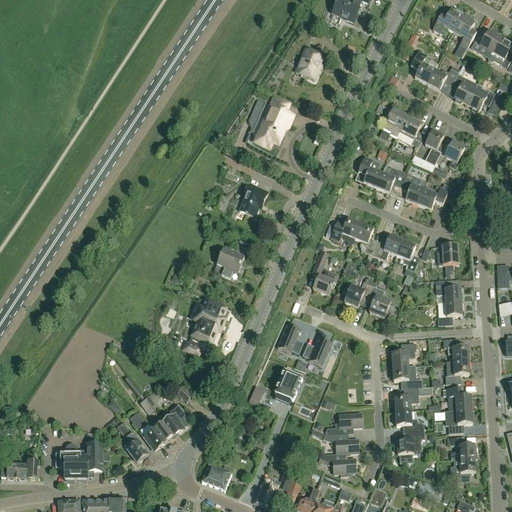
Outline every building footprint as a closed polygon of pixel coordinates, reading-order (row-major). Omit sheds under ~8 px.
[(332,16),(353,25),(362,3),(368,6),(370,0),(354,0),(355,0),(352,6),(339,1),(332,16)] [(453,35),(463,19),(452,12),(446,21),(441,18),(433,32),(440,36),(444,38),(448,32),(453,35)] [(475,26),(463,19),(453,35),(464,41),(460,47),(463,49),(458,59),(461,61),(467,51),(475,38),(469,35),(475,26)] [(481,49),(492,55),(500,41),(489,34),(484,42),(479,39),(472,51),(477,54),(481,49)] [(511,47),(500,41),(492,55),(488,62),(492,65),(494,64),(506,71),(511,61),(511,58),(508,56),(511,48),(511,47)] [(306,52),(296,75),(314,83),(319,72),(317,71),(322,59),(306,52)] [(427,87),(435,72),(434,72),(437,66),(430,62),(431,61),(419,54),(412,68),(419,71),(415,80),(427,87)] [(458,77),(452,88),(452,89),(459,93),(455,101),(456,101),(455,103),(461,106),(462,105),(467,107),(477,87),(460,78),(467,65),(464,63),(459,73),(458,75),(458,77)] [(435,72),(427,87),(440,93),(444,84),(452,88),(458,77),(458,75),(459,73),(452,69),(449,75),(443,72),(441,76),(435,72)] [(477,87),(467,107),(472,110),(471,112),(477,115),(478,113),(479,114),(483,105),(489,108),(495,96),(489,93),(488,94),(481,91),(482,89),(477,87)] [(257,119),(251,134),(258,137),(254,144),(252,146),(273,157),(284,132),(288,130),(294,117),(276,109),(279,102),(274,100),(271,107),(265,105),(260,117),(257,119)] [(380,107),(377,113),(389,119),(393,113),(380,107)] [(398,137),(407,120),(393,113),(389,119),(383,131),(392,135),(398,137)] [(425,138),(418,134),(421,128),(407,120),(398,137),(397,139),(418,150),(425,138)] [(441,156),(445,148),(441,145),(444,139),(432,133),(425,148),(431,151),(425,163),(434,168),(440,157),(441,157),(441,156)] [(445,148),(441,156),(441,157),(445,159),(445,160),(451,163),(448,169),(455,172),(458,166),(457,165),(464,150),(453,144),(450,150),(445,148)] [(363,186),(376,191),(382,176),(377,174),(380,166),(364,160),(359,174),(367,177),(363,186)] [(387,178),(382,176),(376,191),(389,196),(393,187),(401,190),(406,176),(391,170),(387,178)] [(447,176),(435,170),(432,175),(445,181),(447,176)] [(405,203),(418,208),(424,193),(424,192),(416,189),(418,184),(413,182),(414,180),(406,176),(401,190),(409,193),(405,203)] [(339,189),(346,191),(349,183),(342,181),(339,189)] [(424,193),(418,208),(431,213),(435,204),(443,207),(448,193),(443,191),(436,188),(435,192),(425,188),(424,192),(424,193)] [(261,212),(268,195),(260,191),(259,195),(246,190),(244,195),(246,196),(239,213),(255,220),(258,211),(261,212)] [(354,241),(360,226),(347,221),(344,230),(336,227),(330,241),(339,244),(340,240),(345,242),(347,247),(352,248),(355,241),(354,241)] [(372,258),(378,244),(370,241),(374,232),(360,226),(354,241),(355,241),(362,244),(360,248),(366,250),(364,254),(369,256),(367,262),(370,263),(372,258)] [(386,247),(378,244),(372,258),(385,263),(388,255),(396,258),(403,240),(397,238),(395,239),(395,240),(389,238),(386,247)] [(416,249),(411,247),(411,245),(410,243),(403,240),(396,258),(405,261),(403,266),(408,268),(404,276),(413,279),(420,261),(412,258),(416,249)] [(459,267),(458,248),(442,250),(442,255),(437,255),(438,268),(459,267)] [(420,262),(426,264),(430,253),(425,250),(420,262)] [(225,270),(222,278),(230,281),(233,274),(238,276),(244,260),(223,252),(217,267),(225,270)] [(316,268),(322,271),(328,256),(322,254),(316,268)] [(363,270),(357,268),(349,264),(344,274),(351,278),(354,272),(361,275),(363,270)] [(186,274),(177,270),(172,282),(181,286),(186,274)] [(323,280),(319,278),(313,292),(328,298),(334,285),(335,286),(339,278),(326,272),(323,280)] [(508,277),(498,278),(498,284),(498,292),(508,291),(508,283),(508,277)] [(369,301),(374,289),(373,289),(375,285),(366,281),(364,285),(363,285),(360,292),(351,288),(344,305),(358,310),(362,299),(368,301),(369,301)] [(445,298),(445,306),(461,305),(460,291),(451,291),(450,283),(435,284),(436,298),(445,298)] [(374,289),(369,301),(374,303),(369,315),(384,321),(386,315),(388,316),(391,315),(393,309),(392,306),(390,306),(391,305),(382,301),(385,294),(374,289)] [(203,311),(198,324),(205,328),(199,341),(211,346),(223,319),(211,314),(215,306),(207,303),(203,311)] [(461,305),(445,306),(446,320),(437,320),(438,329),(453,328),(452,319),(462,319),(461,305)] [(287,327),(278,350),(291,356),(291,354),(299,358),(304,345),(297,342),(300,333),(287,327)] [(308,346),(302,359),(310,362),(309,364),(322,369),(332,346),(319,341),(315,350),(308,346)] [(452,357),(453,364),(469,363),(468,349),(458,350),(458,341),(443,342),(443,351),(447,351),(448,358),(452,357)] [(203,351),(188,345),(185,354),(200,360),(203,351)] [(392,356),(392,370),(408,369),(408,361),(415,361),(414,355),(416,355),(416,346),(401,347),(401,355),(392,356)] [(304,365),(299,363),(296,370),(301,372),(304,365)] [(469,363),(453,364),(446,365),(447,379),(445,379),(445,387),(460,386),(460,378),(470,377),(469,363)] [(408,369),(392,370),(393,384),(401,384),(402,392),(404,392),(419,391),(423,391),(422,382),(417,383),(416,368),(408,369)] [(285,375),(276,397),(294,404),(303,382),(285,375)] [(312,375),(297,413),(310,419),(325,380),(312,375)] [(125,382),(138,399),(142,397),(128,380),(125,382)] [(256,389),(249,405),(257,409),(263,393),(256,389)] [(177,396),(187,404),(192,398),(182,390),(177,396)] [(446,392),(442,392),(443,399),(446,399),(446,400),(448,400),(449,414),(472,412),(471,398),(461,399),(461,390),(446,391),(446,392)] [(419,406),(419,391),(404,392),(404,400),(394,401),(395,415),(411,414),(411,406),(419,406)] [(146,401),(155,412),(159,409),(150,398),(146,401)] [(336,403),(325,399),(321,409),(329,411),(330,409),(333,411),(336,403)] [(150,416),(155,412),(146,401),(141,405),(150,416)] [(174,417),(164,424),(174,438),(184,431),(184,430),(188,428),(184,423),(187,420),(179,409),(171,415),(174,417)] [(440,414),(434,415),(434,423),(444,422),(444,428),(448,428),(449,436),(464,435),(463,427),(473,426),(472,412),(449,414),(440,414)] [(130,421),(138,432),(145,427),(142,424),(144,422),(139,414),(130,421)] [(406,436),(424,435),(424,426),(417,425),(417,421),(412,422),(411,414),(395,415),(396,429),(406,428),(406,436)] [(327,431),(325,436),(329,438),(337,437),(342,437),(342,431),(362,430),(361,416),(339,418),(339,426),(334,426),(335,430),(327,431)] [(164,446),(174,438),(164,424),(154,432),(164,446)] [(127,440),(133,435),(125,425),(117,430),(126,441),(127,440)] [(164,446),(154,432),(144,440),(154,453),(164,446)] [(139,443),(133,435),(127,440),(130,445),(125,449),(127,452),(137,465),(138,464),(139,464),(143,462),(143,460),(148,456),(142,450),(143,449),(139,443)] [(424,435),(406,436),(407,443),(397,444),(398,458),(419,457),(421,454),(421,442),(425,442),(424,436),(424,435)] [(329,438),(325,436),(322,442),(331,445),(331,447),(336,450),(336,457),(359,456),(358,442),(338,443),(337,437),(329,438)] [(258,450),(261,439),(252,438),(249,448),(258,450)] [(477,462),(476,448),(474,448),(474,447),(464,448),(464,439),(449,440),(450,449),(455,449),(455,454),(456,463),(459,462),(475,461),(475,462),(477,462)] [(66,457),(56,457),(56,470),(65,470),(65,482),(88,482),(88,476),(93,476),(93,474),(103,474),(103,447),(87,447),(87,454),(77,454),(77,452),(77,451),(76,450),(75,449),(74,448),(73,447),(72,447),(70,447),(69,448),(68,448),(67,449),(67,450),(66,451),(66,452),(66,457)] [(340,479),(348,479),(348,476),(356,475),(355,462),(335,463),(335,457),(326,457),(322,455),(319,462),(328,465),(328,467),(333,470),(333,477),(340,476),(340,479)] [(476,475),(475,462),(475,461),(459,462),(456,463),(454,463),(455,470),(451,470),(452,485),(467,485),(466,476),(476,475)] [(7,481),(21,482),(27,482),(27,481),(39,482),(39,478),(42,478),(42,469),(39,469),(40,463),(28,463),(27,467),(8,466),(8,470),(2,470),(1,480),(7,480),(7,481)] [(232,477),(210,468),(209,468),(209,469),(203,484),(202,484),(202,485),(202,486),(203,485),(224,494),(225,495),(225,494),(225,493),(232,477)] [(416,485),(418,481),(403,475),(400,483),(412,488),(414,484),(416,485)] [(286,494),(292,480),(283,477),(280,485),(266,479),(263,487),(264,488),(258,504),(259,506),(263,508),(265,507),(270,509),(274,500),(275,500),(278,491),(286,494)] [(320,483),(339,491),(342,484),(323,477),(320,483)] [(287,494),(283,505),(290,508),(294,497),(297,488),(291,485),(289,489),(287,494)] [(323,509),(315,506),(312,511),(330,511),(338,493),(329,489),(324,502),(325,503),(323,509)] [(369,505),(381,510),(387,495),(375,490),(369,505)] [(312,511),(315,506),(313,505),(318,493),(312,491),(308,503),(305,501),(303,505),(298,503),(294,511),(312,511)] [(80,511),(80,503),(58,504),(58,511),(80,511)] [(83,511),(125,511),(126,503),(82,503),(83,511)] [(457,511),(474,511),(475,509),(460,503),(457,511)]
